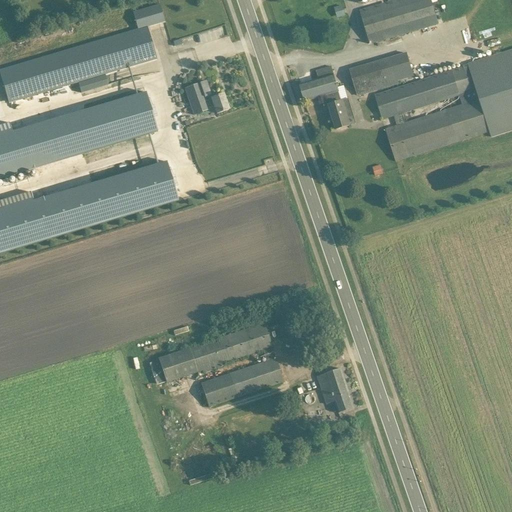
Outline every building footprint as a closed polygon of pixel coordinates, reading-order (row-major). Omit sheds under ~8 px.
[(369,43),(439,25),(432,0),(387,0),(388,2),(361,9),(369,43)] [(0,75),(8,104),(78,83),(81,92),(107,85),(105,75),(156,60),(147,28),(165,22),(160,5),(132,13),(137,30),(0,70),(0,75)] [(335,8),(338,18),(346,15),(343,5),(335,8)] [(224,28),(180,38),(182,44),(176,46),(176,49),(226,37),(224,28)] [(391,59),(350,71),(357,97),(399,85),(398,82),(391,59)] [(301,84),(300,85),(305,102),(327,96),(330,105),(329,105),(329,106),(331,112),(330,113),(331,118),(333,118),(337,130),(350,126),(347,118),(351,117),(353,116),(353,114),(348,99),(342,101),(339,92),(332,67),(316,71),(319,79),(301,84)] [(206,81),(184,89),(194,115),(207,111),(206,109),(214,107),(217,114),(229,110),(223,94),(212,98),(206,81)] [(0,179),(8,177),(81,155),(83,154),(139,138),(150,134),(157,132),(157,131),(152,115),(150,106),(145,93),(70,115),(33,126),(20,130),(12,133),(9,123),(0,125),(0,179)] [(0,254),(29,246),(101,225),(160,207),(178,202),(173,185),(170,176),(166,162),(159,164),(92,184),(91,185),(54,196),(41,200),(33,202),(30,193),(13,197),(0,201),(0,254)] [(381,165),(373,167),(375,176),(384,174),(381,165)] [(283,383),(275,359),(271,347),(272,347),(263,322),(189,349),(197,373),(201,371),(202,375),(217,369),(217,371),(223,369),(221,365),(262,350),(266,362),(201,384),(209,408),(283,383)] [(335,402),(336,404),(340,415),(355,408),(341,369),(317,378),(327,405),(335,402)]
